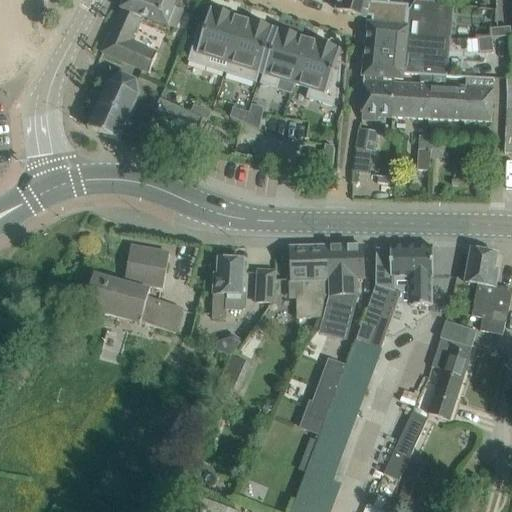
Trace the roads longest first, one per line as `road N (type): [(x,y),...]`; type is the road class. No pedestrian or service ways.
road 1 (secondary): [(344,223),(226,216),(129,181),(54,187)]
road 2 (residential): [(267,0),(360,33),(344,223)]
road 3 (tertiary): [(54,187),(44,87),(91,0)]
road 4 (secondary): [(511,227),(344,223)]
